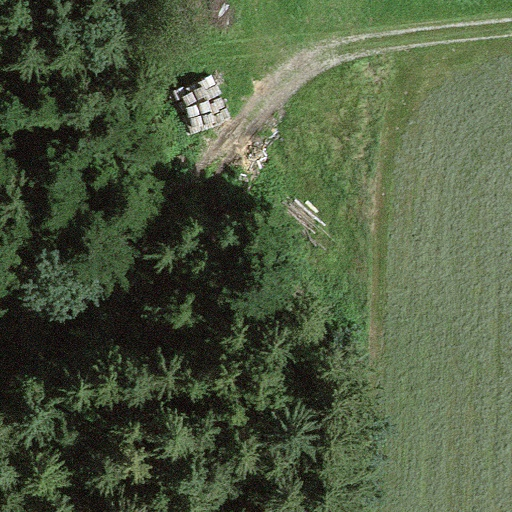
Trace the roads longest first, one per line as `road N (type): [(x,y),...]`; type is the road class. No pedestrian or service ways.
road 1 (track): [(0,338),(95,277),(147,231),(304,61),(355,46),(511,28)]
road 2 (track): [(0,65),(304,61)]
